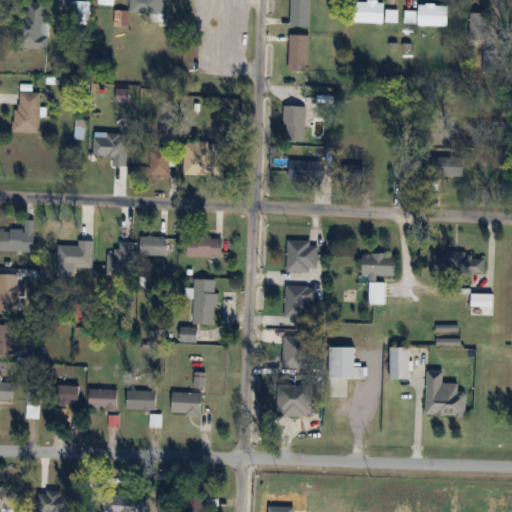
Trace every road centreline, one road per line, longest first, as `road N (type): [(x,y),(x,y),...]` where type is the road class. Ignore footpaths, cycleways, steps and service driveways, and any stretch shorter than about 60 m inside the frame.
road 1 (residential): [(511,218),(0,196)]
road 2 (residential): [(240,511),(259,0)]
road 3 (residential): [(511,467),(0,449)]
